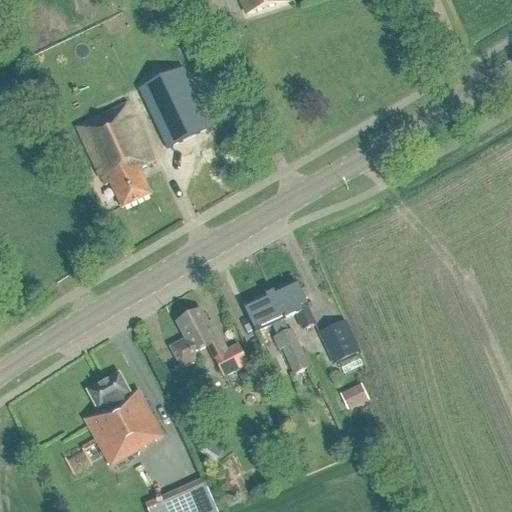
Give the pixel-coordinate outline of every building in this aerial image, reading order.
[(241,0),(247,16),(286,2),(284,0),(241,0)] [(167,151),(212,130),(184,71),(139,92),(167,151)] [(122,211),(152,196),(140,171),(155,164),(128,107),(79,130),(105,187),(110,185),(122,211)] [(316,326),(296,284),(272,295),(284,321),(294,316),(302,332),(316,326)] [(272,295),(245,308),(257,334),(270,327),(276,339),(272,341),(278,354),(281,352),(293,377),(307,370),(290,333),(287,335),(281,322),(284,321),(272,295)] [(325,319),(337,313),(329,299),(318,305),(325,319)] [(179,326),(186,341),(168,350),(180,373),(195,366),(190,357),(194,355),(195,358),(210,350),(225,380),(249,367),(238,348),(228,354),(220,339),(217,341),(203,314),(179,326)] [(332,366),(346,359),(358,354),(345,325),(319,337),(332,366)] [(246,351),(251,365),(274,356),(269,343),(246,351)] [(360,356),(363,367),(383,360),(379,350),(360,356)] [(132,396),(120,374),(85,393),(97,415),(84,422),(110,470),(165,440),(139,392),(132,396)] [(195,390),(210,409),(219,401),(204,383),(195,390)] [(369,403),(361,386),(340,397),(348,413),(369,403)] [(201,412),(189,391),(175,398),(187,419),(181,422),(189,437),(197,432),(190,419),(201,412)] [(65,462),(74,478),(93,467),(84,452),(65,462)] [(229,463),(164,465),(165,480),(179,479),(180,511),(220,511),(220,492),(229,492),(229,463)]
